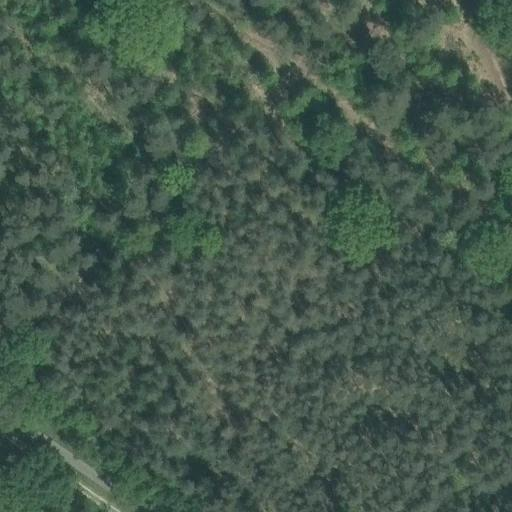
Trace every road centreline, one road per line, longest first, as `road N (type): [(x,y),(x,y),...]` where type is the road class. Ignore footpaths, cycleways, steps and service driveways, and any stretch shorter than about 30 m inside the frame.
road 1 (track): [(243,99),(511,312)]
road 2 (track): [(467,0),(493,127),(511,176)]
road 3 (track): [(0,428),(117,511)]
